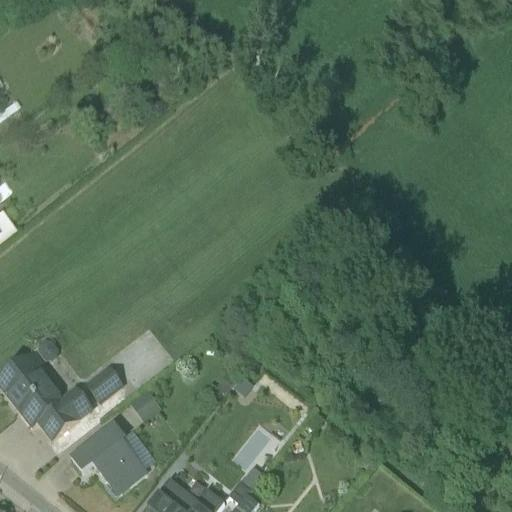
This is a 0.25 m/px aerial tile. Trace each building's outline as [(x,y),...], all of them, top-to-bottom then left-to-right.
[(115,350),(126,367),(122,370),(133,387),(157,372),(135,338),(115,350)] [(34,433),(48,451),(89,420),(69,395),(54,407),(37,384),(46,377),(29,354),(0,375),(0,405),(26,439),(34,433)] [(110,508),(144,485),(108,432),(63,462),(77,482),(87,474),(110,508)] [(146,511),(177,511),(176,511),(185,501),(167,487),(146,511)] [(243,511),(244,511),(230,502),(223,511),(243,511)]
